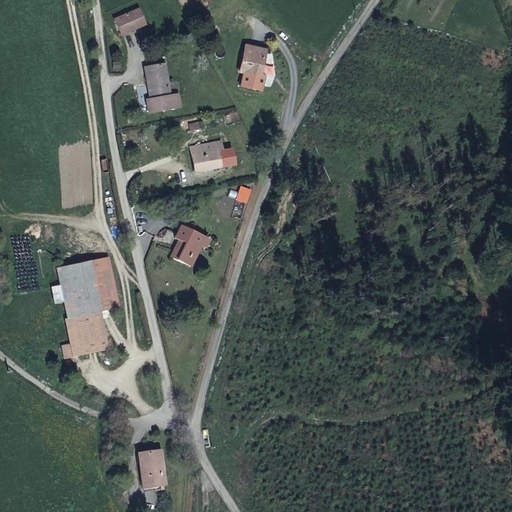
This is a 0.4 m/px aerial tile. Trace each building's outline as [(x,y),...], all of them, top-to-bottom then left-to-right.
[(139,8),(116,19),(123,34),(147,23),(139,8)] [(245,44),(239,71),(243,72),(240,84),(260,89),(264,75),(259,74),(264,49),(245,44)] [(165,62),(144,66),(149,98),(146,98),(148,113),(181,107),(179,92),(171,94),(165,62)] [(190,148),(196,173),(220,167),(217,156),(223,155),(219,141),(190,148)] [(228,206),(236,207),(239,194),(231,193),(228,206)] [(181,235),(172,258),(186,263),(189,255),(196,258),(202,244),(207,246),(211,236),(183,224),(179,234),(181,235)] [(107,255),(54,269),(58,283),(51,285),(55,301),(61,299),(67,318),(64,319),(70,343),(62,345),(65,358),(110,346),(100,310),(121,305),(107,255)] [(189,255),(186,263),(192,266),(196,258),(189,255)] [(139,452),(144,488),(165,484),(159,449),(139,452)]
